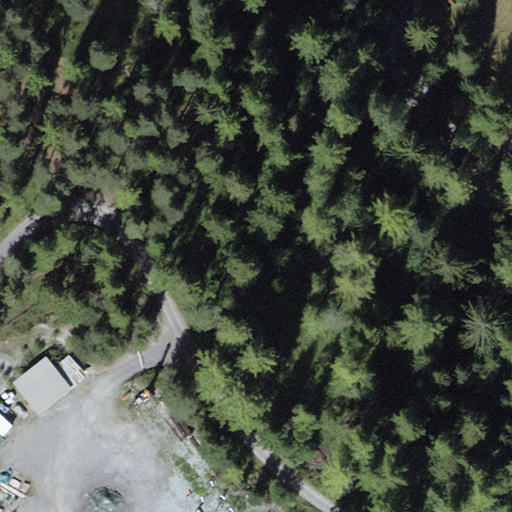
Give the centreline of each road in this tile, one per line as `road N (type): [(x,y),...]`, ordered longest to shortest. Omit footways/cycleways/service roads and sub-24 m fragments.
road 1 (track): [(329,511),(263,459),(177,344),(104,215),(86,206),(59,208),(0,252)]
road 2 (track): [(177,344),(101,382),(47,452),(49,511)]
